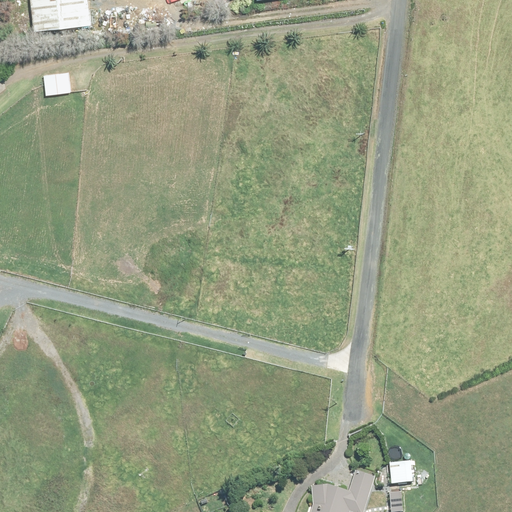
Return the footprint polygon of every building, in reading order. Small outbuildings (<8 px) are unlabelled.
[(90,0),(31,0),(34,31),(93,25),(90,0)] [(69,73),(46,75),(47,96),(71,94),(69,73)] [(414,463),(391,464),(392,486),(415,485),(414,463)] [(314,507),(313,511),(364,511),(374,478),(356,473),(351,491),(329,485),(313,487),(314,507)] [(393,491),(390,491),(391,511),(403,511),(402,493),(393,494),(393,491)]
